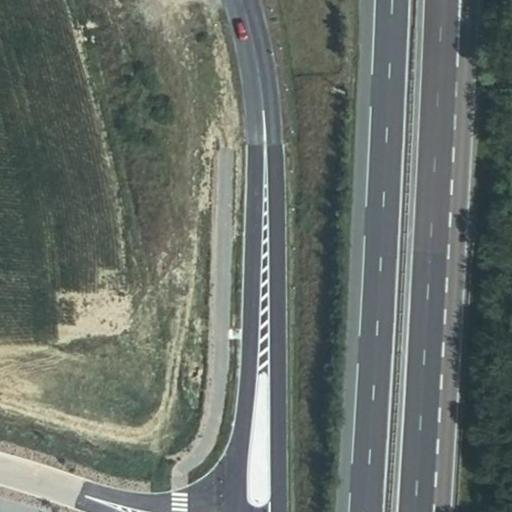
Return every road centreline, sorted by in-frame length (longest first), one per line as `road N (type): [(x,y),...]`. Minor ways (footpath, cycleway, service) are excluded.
road 1 (trunk): [(391,0),(366,511)]
road 2 (trunk): [(438,323),(471,0)]
road 3 (trunk): [(438,323),(444,0)]
road 4 (tertiary): [(266,195),(237,511)]
road 5 (tertiary): [(278,511),(266,195)]
road 6 (tertiary): [(239,0),(259,90),(266,195)]
road 7 (trunk): [(421,511),(438,323)]
road 8 (unclassified): [(225,511),(103,504)]
